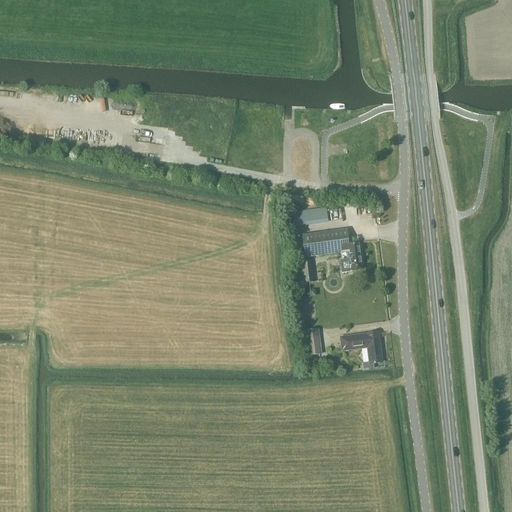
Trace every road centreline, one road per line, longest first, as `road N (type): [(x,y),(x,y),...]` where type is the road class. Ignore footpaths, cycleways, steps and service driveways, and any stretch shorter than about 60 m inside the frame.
road 1 (unclassified): [(427,0),(433,115),(484,511)]
road 2 (primary): [(458,511),(404,0)]
road 3 (unclassified): [(426,511),(403,331),(403,190)]
road 4 (track): [(0,105),(108,120),(164,139),(205,166),(288,181)]
